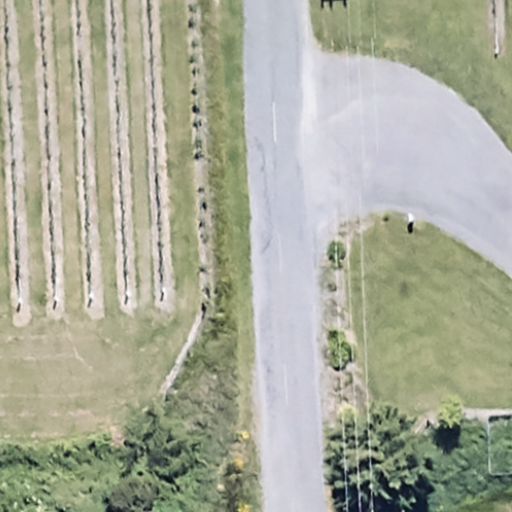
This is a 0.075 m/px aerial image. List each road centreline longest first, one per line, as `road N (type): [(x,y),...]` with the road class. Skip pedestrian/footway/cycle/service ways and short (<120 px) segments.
road 1 (unclassified): [(268,0),(294,511)]
road 2 (track): [(511,234),(399,145),(334,130),(275,140)]
